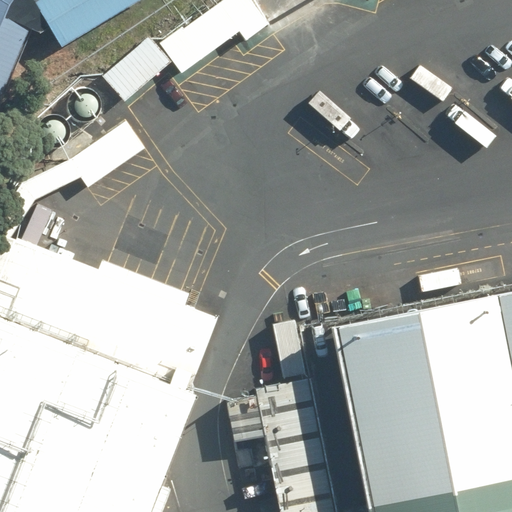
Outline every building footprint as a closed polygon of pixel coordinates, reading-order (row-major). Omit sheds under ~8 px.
[(11,0),(32,0),(61,46),(138,0),(0,0),(0,99),(30,30),(3,18),(8,5),(11,0)] [(250,0),(267,26),(309,0),(250,0)] [(179,29),(199,57),(237,29),(217,1),(179,29)] [(100,76),(122,101),(168,61),(146,36),(100,76)] [(122,120),(68,158),(20,182),(0,214),(0,511),(149,511),(194,394),(186,390),(215,314),(9,236),(32,199),(77,176),(78,178),(85,186),(141,147),(122,120)] [(511,511),(511,290),(331,326),(368,511),(511,511)] [(269,323),(280,376),(301,372),(290,319),(269,323)] [(279,511),(333,511),(306,376),(252,387),(253,394),(224,400),(238,466),(252,463),(253,468),(270,465),(279,511)]
